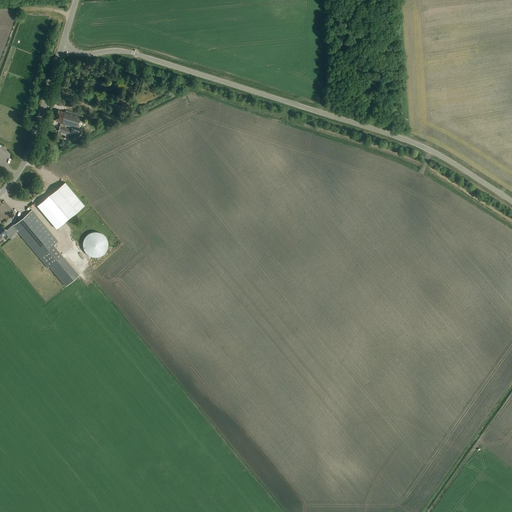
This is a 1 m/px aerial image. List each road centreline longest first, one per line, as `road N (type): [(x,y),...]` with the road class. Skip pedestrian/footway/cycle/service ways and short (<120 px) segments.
road 1 (tertiary): [(511,201),(401,138),(126,51),(61,48)]
road 2 (tertiary): [(0,194),(29,152),(61,48)]
